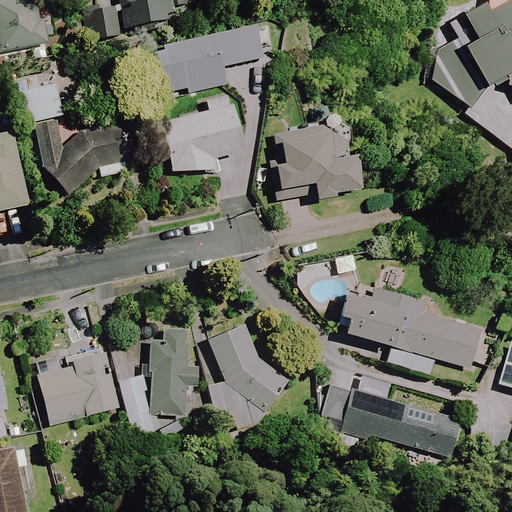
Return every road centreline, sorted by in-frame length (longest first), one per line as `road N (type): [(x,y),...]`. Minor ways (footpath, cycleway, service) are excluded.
road 1 (unknown): [(213,238),(268,319),(316,362),(417,402)]
road 2 (residential): [(0,283),(258,228)]
